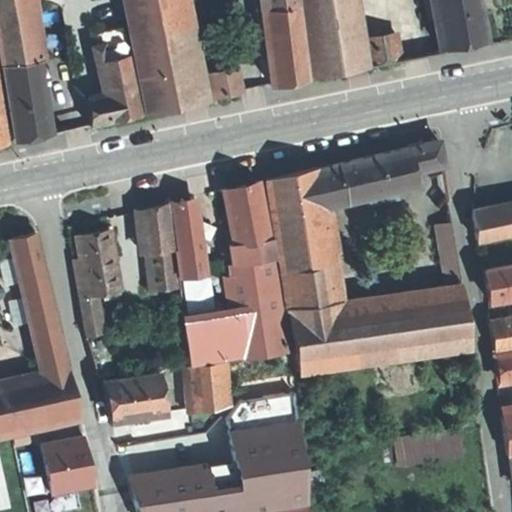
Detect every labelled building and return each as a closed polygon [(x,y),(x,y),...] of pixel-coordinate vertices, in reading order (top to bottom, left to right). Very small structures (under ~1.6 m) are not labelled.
[(0,0),(0,52),(2,65),(38,59),(29,0),(0,0)] [(122,0),(144,109),(169,105),(205,98),(186,0),(122,0)] [(294,0),(263,0),(264,8),(295,4),(294,0)] [(299,0),(310,74),(366,65),(355,0),(299,0)] [(478,0),(431,0),(440,46),(460,43),(486,38),(478,0)] [(261,8),(270,83),(289,79),(306,75),(296,4),(295,4),(264,8),(261,8)] [(87,101),(89,123),(139,112),(122,26),(94,31),(105,91),(101,97),(87,101)] [(368,64),(402,58),(398,35),(364,42),(368,64)] [(38,59),(2,65),(13,139),(33,134),(49,130),(38,59)] [(205,74),(209,96),(242,89),(237,67),(205,74)] [(439,139),(318,165),(324,204),(417,183),(414,169),(442,162),(439,139)] [(318,165),(266,178),(286,307),(338,299),(324,204),(318,165)] [(236,185),(222,188),(231,243),(227,244),(230,262),(273,255),(275,255),(268,210),(264,211),(259,180),(241,184),(236,185)] [(201,270),(190,194),(168,199),(178,273),(201,270)] [(164,201),(137,208),(143,252),(171,247),(164,201)] [(499,204),(472,209),(477,238),(511,231),(511,209),(500,212),(499,204)] [(455,254),(451,222),(436,225),(440,256),(455,254)] [(78,294),(97,291),(118,287),(108,225),(92,228),(75,231),(79,257),(72,258),(78,294)] [(66,363),(36,230),(9,237),(19,279),(40,369),(66,363)] [(177,285),(171,247),(143,252),(149,289),(177,285)] [(444,280),(459,278),(455,254),(440,256),(444,280)] [(288,348),(273,255),(230,262),(232,275),(224,276),(229,310),(237,356),(288,348)] [(511,262),(484,266),(487,286),(488,298),(511,295),(511,262)] [(292,347),(295,368),(453,345),(467,343),(468,343),(463,312),(459,281),(338,299),(286,307),(292,347)] [(81,311),(100,308),(97,291),(78,294),(81,311)] [(84,329),(103,326),(100,308),(81,311),(84,329)] [(192,363),(223,358),(237,356),(229,310),(185,317),(192,363)] [(511,319),(488,321),(492,348),(511,345),(511,319)] [(467,343),(453,345),(454,355),(468,353),(467,343)] [(511,375),(511,350),(495,353),(499,378),(511,375)] [(185,364),(192,407),(192,410),(230,404),(223,358),(192,363),(187,363),(185,364)] [(0,433),(78,416),(66,363),(40,369),(0,378),(0,433)] [(185,364),(171,366),(178,409),(192,407),(185,364)] [(107,401),(110,419),(165,412),(159,370),(104,377),(107,401)] [(228,431),(294,421),(300,420),(296,391),(240,400),(225,411),(228,431)] [(511,401),(499,403),(501,416),(511,414),(511,401)] [(504,436),(506,453),(511,452),(511,414),(501,416),(504,436)] [(235,457),(243,510),(306,500),(294,421),(228,431),(232,458),(235,457)] [(455,427),(393,436),(397,461),(459,452),(455,427)] [(80,434),(36,443),(46,492),(90,484),(80,434)] [(118,447),(123,464),(144,462),(142,444),(137,442),(118,447)] [(126,474),(137,511),(230,511),(243,510),(235,457),(232,458),(126,474)] [(307,511),(306,502),(251,510),(250,511),(307,511)]
